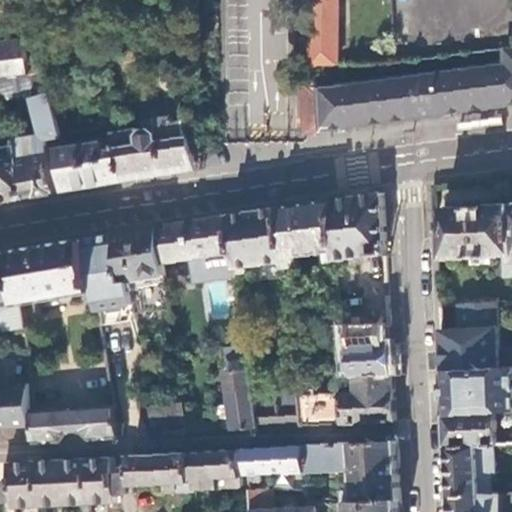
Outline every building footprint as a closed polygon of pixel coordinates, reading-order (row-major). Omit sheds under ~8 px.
[(341,64),(340,0),(307,0),(305,65),(315,65),(341,64)] [(25,74),(18,39),(0,40),(0,78),(24,75),(25,74)] [(511,46),(504,48),(504,63),(315,87),(319,134),(511,106),(511,46)] [(48,83),(44,71),(32,73),(35,85),(48,83)] [(32,73),(25,74),(24,75),(28,86),(35,85),(32,73)] [(0,92),(2,102),(33,95),(34,99),(31,100),(32,104),(30,108),(34,119),(37,122),(42,136),(36,137),(38,148),(50,146),(49,141),(64,140),(64,136),(63,133),(48,83),(35,85),(28,86),(24,75),(0,78),(0,92)] [(319,134),(315,87),(296,91),(297,141),(304,140),(319,134)] [(162,177),(199,171),(187,123),(180,124),(179,116),(151,121),(153,130),(146,131),(146,129),(115,134),(117,140),(127,183),(162,177)] [(39,197),(58,194),(54,168),(50,146),(38,148),(36,137),(15,140),(17,147),(26,199),(39,197)] [(94,188),(127,183),(117,140),(60,150),(63,166),(67,192),(94,188)] [(17,147),(0,149),(0,203),(26,199),(17,147)] [(58,194),(67,192),(63,166),(54,168),(58,194)] [(358,196),(334,199),(338,259),(361,256),(362,261),(387,259),(385,225),(383,192),(358,196)] [(338,259),(334,199),(305,204),(282,207),(287,261),(288,266),(297,265),(301,253),(322,251),(330,261),(338,260),(338,259)] [(511,202),(445,206),(448,256),(504,253),(505,275),(511,274),(511,202)] [(287,261),(282,207),(257,211),(232,215),(240,272),(255,271),(254,264),(287,261)] [(165,263),(194,258),(198,282),(240,274),(240,272),(232,215),(194,221),(161,226),(165,263)] [(169,287),(165,263),(161,226),(136,231),(117,234),(125,282),(128,282),(129,287),(133,286),(134,290),(147,288),(148,291),(169,287)] [(97,291),(103,327),(138,322),(134,290),(133,286),(129,287),(128,282),(125,282),(117,234),(101,237),(88,239),(97,291)] [(97,291),(88,239),(43,246),(13,252),(24,303),(97,291)] [(28,326),(24,303),(13,252),(0,253),(0,311),(4,311),(8,329),(28,326)] [(286,267),(288,266),(287,261),(254,264),(255,271),(256,279),(287,275),(286,267)] [(342,325),(342,341),(353,341),(355,376),(357,375),(394,373),(392,337),(391,322),(342,325)] [(236,429),(261,428),(256,391),(251,356),(227,359),(231,395),(236,429)] [(511,365),(444,370),(445,384),(447,416),(511,412),(511,365)] [(395,388),(394,373),(357,375),(358,393),(346,394),(347,422),(397,419),(395,388)] [(316,384),(298,384),(299,389),(300,396),(317,395),(316,384)] [(299,389),(256,391),(261,428),(303,425),(300,396),(299,389)] [(0,427),(35,426),(34,412),(34,391),(0,392),(0,427)] [(317,395),(300,396),(303,425),(322,424),(347,422),(346,394),(317,395)] [(231,395),(216,396),(219,430),(226,430),(236,429),(231,395)] [(216,396),(184,398),(189,432),(219,430),(216,396)] [(184,398),(150,400),(155,434),(189,432),(184,398)] [(84,431),(92,438),(122,436),(117,407),(34,412),(35,426),(35,441),(62,439),(69,432),(84,431)] [(511,442),(511,412),(447,416),(447,426),(448,446),(495,444),(511,442)] [(400,462),(398,440),(353,443),(354,471),(356,491),(350,492),(350,501),(402,499),(401,479),(400,462)] [(353,443),(307,445),(309,472),(354,471),(353,443)] [(497,471),(495,444),(448,446),(450,466),(452,495),(492,492),(491,473),(497,471)] [(309,472),(307,445),(279,447),(249,449),(250,474),(290,470),(290,473),(309,472)] [(165,453),(132,455),(134,485),(185,482),(185,486),(190,486),(191,490),(216,489),(217,492),(223,492),(222,487),(244,485),(242,449),(214,450),(165,453)] [(14,501),(15,508),(117,503),(116,495),(126,495),(125,472),(116,473),(115,456),(101,457),(51,459),(10,462),(12,478),(2,479),(4,502),(14,501)] [(312,489),(313,495),(320,493),(317,482),(310,484),(312,489)] [(276,511),(274,490),(251,490),(252,511),(320,511),(320,508),(276,511)] [(500,492),(492,492),(452,495),(452,506),(452,511),(504,511),(504,495),(500,492)] [(402,511),(402,507),(402,499),(350,501),(351,511),(402,511)]
